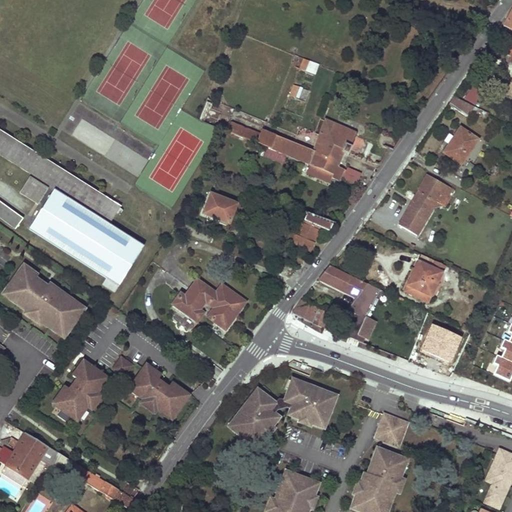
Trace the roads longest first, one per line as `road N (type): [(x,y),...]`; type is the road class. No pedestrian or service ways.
road 1 (tertiary): [(508,0),(269,332)]
road 2 (residential): [(511,414),(408,386),(269,332)]
road 3 (tertiary): [(269,332),(135,511)]
